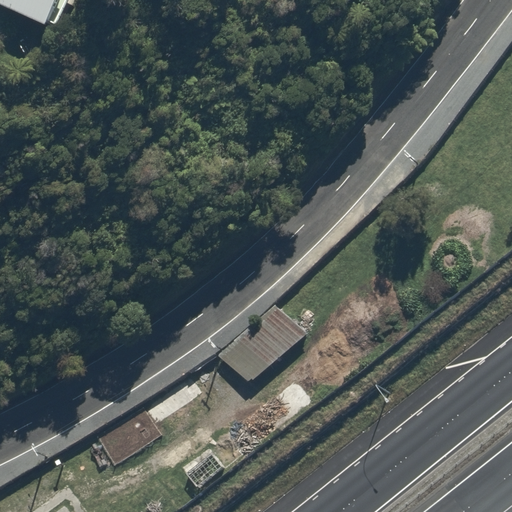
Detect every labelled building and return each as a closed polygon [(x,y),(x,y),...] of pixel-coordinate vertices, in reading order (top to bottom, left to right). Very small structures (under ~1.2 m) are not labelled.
[(0,0),(0,3),(54,29),(67,0),(0,0)] [(253,385),(309,337),(282,306),(220,358),(253,385)] [(211,399),(193,373),(142,409),(165,440),(212,407),(208,401),(211,399)] [(299,382),(272,402),(288,423),(315,402),(299,382)] [(181,470),(194,488),(224,465),(210,447),(181,470)]
